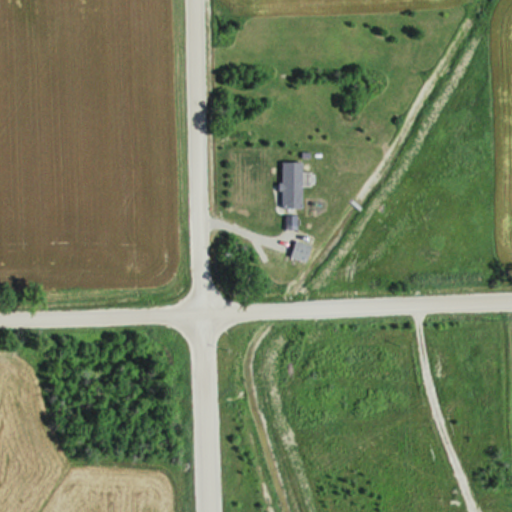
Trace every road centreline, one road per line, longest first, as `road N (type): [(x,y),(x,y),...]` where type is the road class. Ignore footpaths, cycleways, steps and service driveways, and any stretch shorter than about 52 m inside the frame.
road 1 (residential): [(205,511),(188,0)]
road 2 (residential): [(511,304),(0,320)]
